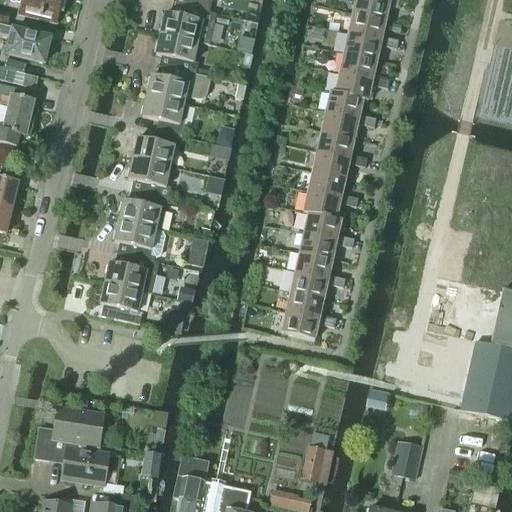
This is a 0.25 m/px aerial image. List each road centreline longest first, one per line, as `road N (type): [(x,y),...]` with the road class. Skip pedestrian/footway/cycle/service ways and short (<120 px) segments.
road 1 (residential): [(33,258),(95,0)]
road 2 (unclassified): [(0,412),(33,258)]
